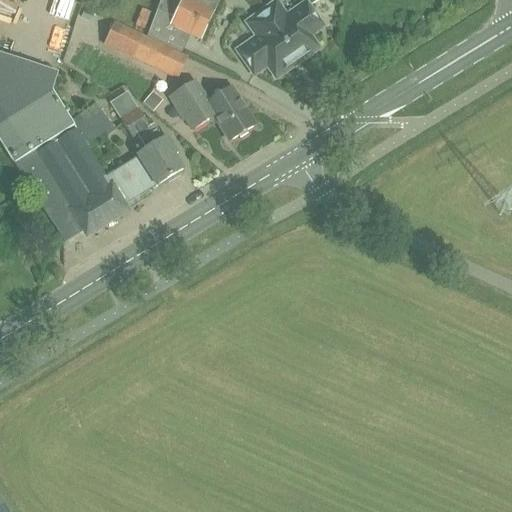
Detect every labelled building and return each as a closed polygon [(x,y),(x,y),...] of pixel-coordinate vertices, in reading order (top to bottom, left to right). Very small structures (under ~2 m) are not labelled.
[(76,0),(59,60),(70,63),(87,0),(76,0)] [(220,0),(219,0),(161,0),(148,38),(182,54),(191,36),(201,41),(220,0)] [(287,19),(277,5),(249,24),(259,39),(240,53),(256,75),(269,66),(278,78),(318,49),(309,37),(322,27),(306,5),(287,19)] [(178,81),(188,59),(116,26),(106,47),(178,81)] [(0,142),(22,178),(51,224),(71,212),(85,234),(124,210),(105,178),(79,134),(72,124),(52,92),(58,74),(0,54),(0,142)] [(186,120),(193,131),(206,123),(198,110),(208,104),(203,96),(195,83),(170,98),(183,121),(186,120)] [(209,92),(203,96),(208,104),(198,110),(206,123),(214,118),(230,143),(238,137),(240,140),(248,134),(246,132),(255,127),(232,89),(214,100),(209,92)] [(110,105),(121,121),(133,140),(137,137),(147,152),(137,158),(153,183),(156,188),(183,171),(174,157),(178,155),(167,138),(164,141),(150,119),(145,122),(127,94),(110,105)] [(137,158),(105,178),(124,210),(133,204),(133,205),(150,194),(146,187),(153,183),(137,158)] [(0,498),(0,511),(8,511),(0,498)]
